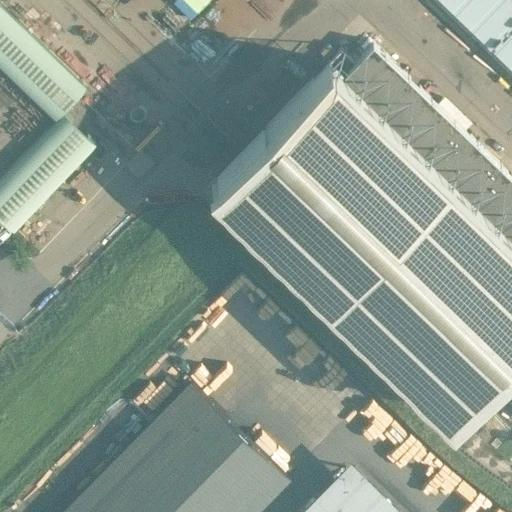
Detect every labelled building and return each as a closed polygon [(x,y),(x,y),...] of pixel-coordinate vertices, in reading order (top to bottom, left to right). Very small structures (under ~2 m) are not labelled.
[(0,0),(0,62),(52,112),(84,79),(1,0),(0,0)] [(339,43),(210,178),(445,404),(511,333),(511,170),(371,36),(353,55),(339,43)] [(0,178),(0,215),(22,236),(105,149),(65,111),(0,178)] [(347,371),(337,383),(358,402),(369,390),(347,371)] [(246,511),(288,470),(191,375),(55,511),(246,511)] [(87,429),(80,423),(69,436),(82,448),(107,419),(101,413),(87,429)] [(411,511),(348,449),(285,511),(411,511)]
